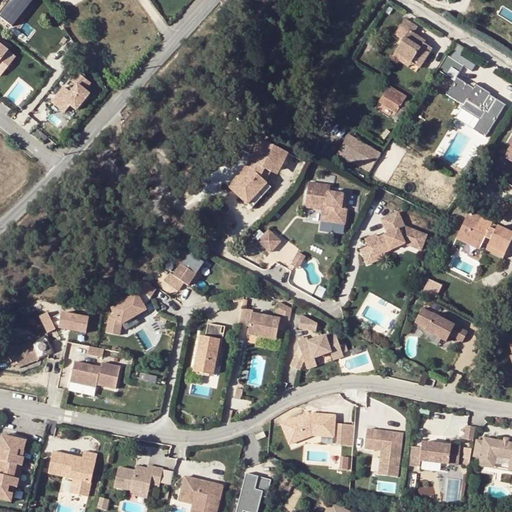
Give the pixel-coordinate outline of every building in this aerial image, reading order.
[(28,0),(9,0),(0,11),(0,21),(7,27),(28,0)] [(9,29),(31,2),(28,0),(7,27),(9,29)] [(402,41),(395,54),(411,63),(418,68),(431,49),(423,45),(425,42),(413,35),(416,28),(404,20),(395,36),(402,41)] [(0,61),(9,65),(15,57),(0,45),(0,61)] [(451,80),(453,81),(456,78),(463,67),(471,71),(474,66),(459,56),(463,49),(457,46),(449,57),(447,56),(437,71),(446,76),(447,74),(452,78),(451,80)] [(411,63),(395,54),(393,58),(408,68),(411,63)] [(0,75),(9,65),(0,61),(0,75)] [(78,70),(68,82),(75,88),(69,95),(62,89),(50,104),(63,114),(69,108),(74,112),(87,96),(83,93),(89,85),(83,81),(86,78),(78,70)] [(456,78),(453,81),(446,95),(461,105),(464,101),(483,113),(479,120),(473,130),(484,138),(505,105),(489,95),(489,94),(475,84),(472,89),(456,78)] [(395,114),(403,101),(406,98),(388,87),(378,103),(395,114)] [(395,114),(392,120),(399,124),(410,106),(403,101),(395,114)] [(464,101),(461,105),(457,110),(459,112),(461,109),(479,120),(483,113),(464,101)] [(375,109),(392,120),(395,114),(378,103),(375,109)] [(35,132),(30,138),(41,146),(45,140),(35,132)] [(381,153),(349,134),(338,153),(370,171),(381,153)] [(236,179),(229,187),(248,205),(267,184),(266,183),(272,170),(280,174),(289,156),(261,141),(253,156),(248,166),(243,172),(241,174),(246,178),(241,183),(236,179)] [(240,168),(243,172),(248,166),(253,156),(247,153),(240,168)] [(298,159),(307,163),(310,157),(301,153),(298,159)] [(499,154),(498,154),(493,162),(489,170),(502,177),(509,165),(511,161),(499,154)] [(241,174),(236,179),(241,183),(246,178),(241,174)] [(327,206),(326,218),(346,221),(347,211),(345,210),(347,195),(329,193),(330,186),(309,183),(306,204),(327,206)] [(267,184),(248,205),(252,209),(271,188),(267,184)] [(499,209),(505,217),(511,212),(511,206),(509,202),(499,209)] [(327,206),(306,204),(305,208),(323,210),(322,221),(345,224),(346,221),(326,218),(327,206)] [(478,248),(482,242),(466,233),(476,215),(469,211),(455,235),(478,248)] [(380,253),(385,255),(404,244),(421,250),(426,236),(405,227),(398,214),(382,222),(389,236),(380,240),(378,237),(366,243),(369,249),(373,257),(380,253)] [(466,233),(482,242),(485,237),(490,239),(485,247),(494,252),(497,246),(505,250),(511,240),(490,227),(491,225),(476,215),(466,233)] [(269,230),(259,241),(271,252),(282,241),(269,230)] [(497,246),(494,252),(502,257),(505,250),(497,246)] [(369,249),(362,253),(370,268),(387,259),(385,255),(380,253),(373,257),(369,249)] [(190,252),(174,275),(170,272),(165,280),(173,286),(180,291),(185,283),(189,286),(193,279),(205,263),(190,252)] [(305,256),(299,252),(291,264),(298,269),(305,256)] [(139,288),(141,289),(151,298),(157,290),(143,281),(139,288)] [(429,281),(425,298),(434,299),(438,284),(429,281)] [(151,298),(141,289),(137,293),(140,298),(145,307),(151,298)] [(147,309),(145,307),(140,298),(137,293),(112,308),(115,313),(110,316),(107,333),(120,335),(122,324),(147,309)] [(289,331),(293,309),(279,303),(275,312),(280,315),(279,319),(252,314),(249,327),(247,335),(276,340),(277,330),(289,331)] [(468,332),(423,308),(415,322),(426,328),(425,330),(447,342),(450,335),(463,341),(468,332)] [(253,311),(242,309),(239,325),(249,327),(252,314),(253,311)] [(48,312),(40,316),(41,318),(48,333),(56,329),(49,314),(48,312)] [(62,312),(59,328),(87,333),(90,317),(88,317),(66,313),(62,312)] [(317,324),(301,315),(300,328),(317,332),(317,324)] [(219,362),(225,327),(208,324),(205,339),(201,338),(194,372),(213,375),(215,361),(219,362)] [(301,342),(301,346),(293,367),(302,370),(306,361),(307,361),(308,364),(318,361),(317,359),(334,355),(336,363),(347,360),(346,356),(351,355),(349,347),(344,349),(341,337),(338,336),(311,342),(311,339),(301,342)] [(45,337),(41,339),(33,343),(32,343),(32,345),(38,358),(39,359),(40,359),(52,353),(53,353),(53,352),(47,338),(46,338),(45,337)] [(30,343),(12,351),(13,353),(19,367),(37,360),(30,343)] [(104,349),(89,347),(87,355),(102,358),(104,349)] [(318,361),(308,364),(309,369),(336,363),(334,355),(317,359),(318,361)] [(102,362),(101,368),(75,363),(71,382),(97,387),(98,384),(117,387),(121,366),(102,362)] [(494,371),(487,368),(482,381),(489,384),(494,371)] [(243,390),(237,389),(235,400),(241,400),(243,390)] [(295,448),(314,436),(323,436),(323,430),(335,431),(336,416),(310,414),(284,429),(295,448)] [(355,425),(339,424),(338,445),(354,446),(355,425)] [(477,427),(467,425),(465,439),(474,441),(477,427)] [(403,434),(367,429),(365,448),(382,450),(379,474),(398,476),(403,434)] [(257,439),(266,436),(264,431),(255,435),(257,439)] [(25,450),(28,440),(2,434),(0,443),(0,450),(0,451),(0,452),(0,498),(12,502),(14,493),(9,492),(11,485),(15,486),(18,487),(20,478),(15,477),(18,464),(23,465),(25,457),(23,457),(18,456),(20,449),(25,450)] [(482,458),(481,460),(496,463),(497,456),(511,458),(510,470),(511,470),(511,441),(510,441),(505,441),(485,437),(485,441),(477,439),(474,457),(482,458)] [(423,447),(412,446),(410,465),(422,467),(422,460),(460,464),(462,446),(424,442),(423,447)] [(89,497),(99,455),(85,452),(84,458),(83,461),(76,459),(77,457),(55,451),(50,473),(75,479),(71,493),(89,497)] [(348,469),(348,456),(340,456),(339,469),(348,469)] [(23,465),(18,464),(15,477),(20,478),(23,465)] [(134,473),(118,469),(113,489),(130,493),(131,488),(148,491),(149,486),(158,488),(162,471),(153,469),(152,472),(147,471),(135,468),(134,473)] [(235,511),(257,511),(265,477),(244,472),(235,511)] [(215,511),(221,488),(183,478),(179,496),(198,501),(194,511),(215,511)] [(130,493),(129,496),(146,500),(148,491),(131,488),(130,493)] [(194,511),(198,501),(179,496),(177,502),(192,506),(190,511),(194,511)] [(106,511),(109,501),(100,499),(98,510),(106,511)] [(328,501),(323,511),(348,511),(341,509),(342,507),(328,501)]
